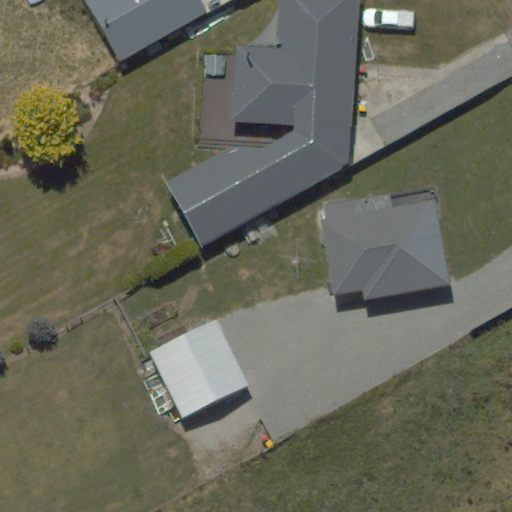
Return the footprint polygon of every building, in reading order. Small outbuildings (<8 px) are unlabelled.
[(185,0),(93,0),(81,7),(120,77),(203,30),(185,0)] [(278,219),(349,171),(349,130),(359,130),(357,0),(276,0),(278,147),(305,147),(305,157),(258,188),(278,219)] [(391,204),(310,215),(323,310),(364,304),(365,316),(450,305),(438,217),(394,223),(391,204)] [(275,293),(255,244),(201,267),(221,316),(275,293)] [(220,324),(145,357),(179,434),(254,400),(220,324)]
